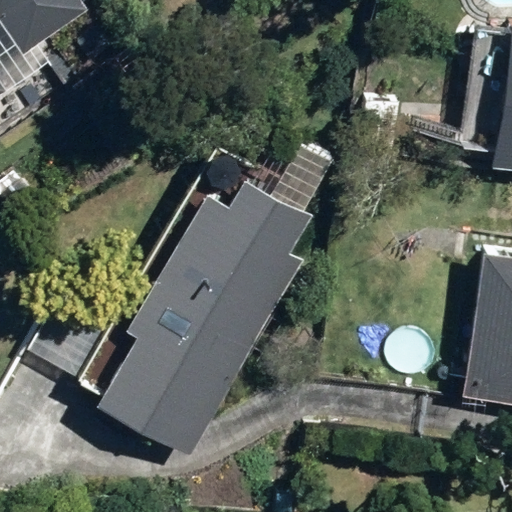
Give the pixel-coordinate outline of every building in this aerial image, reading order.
[(0,0),(0,86),(3,85),(0,79),(0,16),(20,48),(83,8),(78,0),(0,0)] [(442,37),(443,0),(384,0),(382,34),(442,37)] [(486,155),(511,158),(511,12),(506,12),(486,155)] [(356,140),(391,145),(399,86),(365,82),(356,140)] [(92,392),(188,447),(302,248),(287,240),(309,201),(300,195),(328,145),(296,127),(268,178),(237,161),(221,189),(200,177),(119,317),(130,325),(92,392)] [(458,384),(511,391),(511,241),(478,236),(458,384)]
